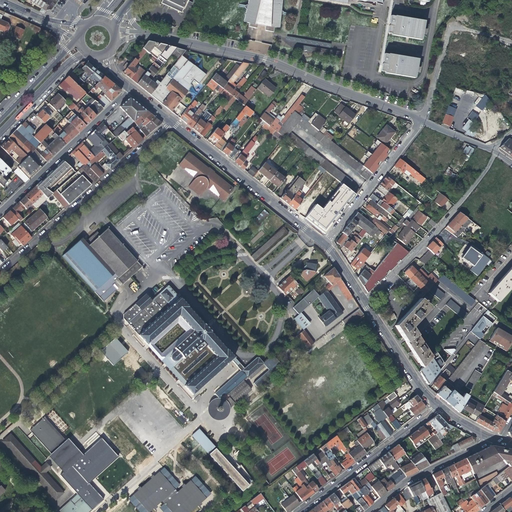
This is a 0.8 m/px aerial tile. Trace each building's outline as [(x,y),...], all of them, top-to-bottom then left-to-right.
[(28,0),(33,3),(41,8),(39,11),(43,13),(45,11),(47,11),(49,11),(56,1),(56,0),(28,0)] [(163,0),(162,4),(164,5),(166,6),(169,8),(182,14),(186,7),(186,6),(188,4),(188,2),(189,0),(163,0)] [(249,0),(248,5),(247,10),(244,23),(249,25),(249,28),(257,30),(258,27),(262,28),(266,29),(265,32),(274,34),(274,32),(274,29),(280,30),(282,16),(282,14),(282,12),(284,0),(249,0)] [(0,31),(3,33),(7,31),(9,28),(7,23),(0,20),(0,18),(1,16),(0,15),(0,31)] [(389,22),(389,27),(390,27),(389,35),(393,36),(392,38),(423,43),(427,22),(395,16),(395,17),(390,16),(389,22)] [(16,28),(12,36),(19,39),(23,31),(16,28)] [(287,37),(287,41),(331,49),(331,44),(297,39),(287,37)] [(152,56),(156,59),(167,45),(159,44),(157,45),(157,44),(157,43),(156,43),(155,43),(154,44),(154,45),(154,43),(148,41),(142,48),(146,51),(152,56)] [(458,45),(451,43),(448,52),(470,58),(473,50),(464,48),(464,47),(458,45)] [(297,45),(297,49),(340,57),(341,52),(297,45)] [(171,55),(177,60),(181,55),(185,50),(176,48),(171,55)] [(140,50),(135,57),(124,71),(126,73),(124,75),(130,79),(136,84),(145,72),(135,64),(144,53),(140,50)] [(383,58),(381,65),(384,65),(382,73),(386,74),(386,76),(416,81),(421,59),(387,54),(387,55),(383,55),(383,58)] [(172,66),(178,71),(187,60),(181,55),(177,60),(172,66)] [(443,66),(453,68),(457,69),(459,62),(445,59),(444,63),(443,66)] [(511,59),(497,71),(495,73),(498,77),(505,71),(511,65),(511,59)] [(205,74),(187,60),(178,71),(171,80),(158,96),(155,100),(165,107),(171,112),(191,86),(189,84),(192,80),(197,84),(205,74)] [(86,75),(89,77),(95,70),(90,66),(85,62),(81,62),(80,63),(84,66),(82,69),(87,73),(86,75)] [(242,62),(239,66),(228,80),(230,81),(231,82),(236,77),(235,77),(246,63),(242,62)] [(463,63),(459,62),(457,69),(453,68),(452,70),(454,71),(460,72),(463,63)] [(213,81),(222,88),(225,84),(228,80),(239,66),(236,65),(226,78),(224,76),(220,73),(213,81)] [(150,66),(145,72),(136,84),(139,87),(143,89),(150,81),(157,71),(150,66)] [(93,81),(96,84),(103,77),(99,73),(95,70),(89,77),(92,80),(94,78),(95,79),(93,81)] [(260,81),(267,72),(264,70),(257,79),(260,81)] [(453,74),(454,74),(458,76),(473,79),(474,75),(460,72),(454,71),(453,74)] [(511,79),(505,71),(498,77),(497,78),(507,89),(511,86),(511,79)] [(483,75),(482,79),(481,80),(486,81),(485,82),(490,84),(497,78),(498,77),(495,73),(490,77),(484,75),(483,75)] [(441,77),(439,77),(438,81),(437,83),(441,84),(441,82),(447,84),(449,76),(442,74),(441,77)] [(153,97),(155,100),(158,96),(171,80),(165,75),(162,79),(152,92),(149,95),(153,97)] [(85,94),(77,86),(75,84),(70,80),(67,77),(63,81),(59,86),(63,90),(66,92),(68,90),(71,93),(71,95),(76,100),(78,98),(80,100),(85,94)] [(97,98),(99,99),(103,95),(113,85),(108,80),(103,77),(96,84),(91,90),(92,91),(94,90),(95,90),(97,88),(102,92),(99,95),(100,95),(97,98)] [(154,84),(150,81),(143,89),(147,92),(149,95),(152,92),(162,79),(161,78),(158,81),(157,80),(154,84)] [(241,78),(237,83),(242,86),(245,82),(241,78)] [(263,80),(257,88),(269,97),(275,89),(270,84),(263,80)] [(232,89),(227,85),(225,84),(222,88),(223,89),(226,91),(229,93),(232,89)] [(116,87),(113,85),(103,95),(99,99),(98,101),(96,102),(103,109),(110,102),(120,93),(120,90),(116,87)] [(478,93),(482,94),(483,94),(487,88),(483,85),(478,93)] [(242,97),(239,94),(235,98),(238,101),(243,105),(247,101),(255,90),(251,86),(250,87),(242,97)] [(236,92),(232,89),(229,93),(229,94),(235,98),(239,94),(236,92)] [(225,110),(235,98),(229,94),(220,106),(223,108),(225,110)] [(465,119),(466,120),(471,123),(488,100),(485,96),(483,94),(482,94),(475,104),(465,119)] [(48,104),(55,111),(65,101),(58,95),(53,99),(48,104)] [(81,101),(85,105),(92,99),(87,95),(81,101)] [(287,112),(290,115),(293,111),(298,105),(302,100),(304,97),(301,95),(297,100),(293,105),(293,106),(287,112)] [(444,114),(445,115),(447,115),(448,112),(453,114),(452,117),(453,117),(457,108),(456,108),(459,99),(451,96),(444,114)] [(119,107),(129,117),(140,106),(137,103),(129,97),(119,107)] [(92,99),(85,105),(87,108),(95,116),(100,112),(103,109),(96,102),(92,99)] [(193,100),(179,118),(183,121),(186,124),(193,114),(188,110),(191,108),(196,102),(193,100)] [(245,106),(249,109),(252,105),(247,101),(243,105),(245,106)] [(259,118),(265,123),(269,126),(273,121),(265,114),(267,113),(268,113),(276,103),(273,101),(259,118)] [(179,114),(185,107),(180,102),(174,110),(179,114)] [(201,104),(196,111),(193,114),(186,124),(188,126),(192,129),(202,116),(199,114),(201,110),(200,109),(202,105),(201,104)] [(334,112),(338,115),(344,107),(341,104),(334,112)] [(303,108),(298,105),(293,111),(297,114),(299,111),(300,112),(301,110),(303,108)] [(121,125),(125,130),(130,126),(131,125),(134,122),(137,119),(146,111),(140,106),(129,117),(121,125)] [(215,118),(223,108),(220,106),(212,116),(215,118)] [(252,113),(249,109),(245,106),(231,123),(234,126),(243,115),(246,117),(236,129),(238,130),(252,113)] [(36,117),(43,124),(52,114),(45,107),(42,110),(36,117)] [(81,107),(79,110),(90,121),(95,116),(87,108),(84,110),(81,107)] [(351,112),(344,107),(338,115),(348,124),(355,115),(351,112)] [(79,115),(76,118),(85,126),(90,121),(79,110),(77,112),(79,115)] [(303,112),(301,110),(300,112),(299,111),(297,114),(317,130),(325,121),(314,112),(311,116),(309,119),(303,113),(303,112)] [(65,120),(69,124),(78,133),(85,126),(76,118),(70,111),(63,118),(65,120)] [(137,126),(140,123),(142,121),(150,114),(148,112),(146,111),(137,119),(134,122),(137,126)] [(361,174),(367,179),(372,174),(362,166),(358,162),(337,146),(330,140),(322,134),(317,130),(297,114),(293,111),(290,115),(289,116),(286,120),(285,121),(277,132),(284,138),(288,141),(319,166),(324,160),(290,132),(297,124),(360,175),(361,174)] [(449,126),(452,117),(453,114),(448,112),(447,115),(445,115),(441,124),(449,126)] [(204,113),(202,116),(192,129),(194,131),(198,133),(207,121),(202,118),(205,114),(204,113)] [(271,115),(268,113),(267,113),(265,114),(273,121),(275,119),(271,115)] [(143,126),(154,117),(152,115),(150,114),(142,121),(144,122),(141,124),(143,126)] [(215,118),(212,116),(207,121),(198,133),(202,137),(205,133),(211,126),(210,125),(215,118)] [(139,130),(145,137),(161,123),(157,120),(154,117),(143,126),(139,130)] [(56,125),(63,132),(71,139),(78,133),(69,124),(65,129),(61,125),(65,120),(63,118),(56,125)] [(280,123),(275,119),(273,121),(269,126),(275,131),(277,132),(285,121),(283,119),(280,123)] [(464,131),(471,123),(466,120),(460,128),(462,130),(464,131)] [(35,133),(23,123),(21,126),(32,137),(35,133)] [(107,129),(102,123),(86,139),(95,149),(98,146),(102,150),(106,147),(108,145),(103,140),(105,138),(101,134),(107,129)] [(272,135),(275,131),(269,126),(265,123),(262,126),(272,135)] [(212,140),(216,143),(220,138),(228,127),(225,124),(220,131),(216,128),(208,137),(212,140)] [(51,131),(45,125),(44,127),(39,132),(33,138),(39,143),(51,131)] [(116,138),(117,137),(123,131),(125,130),(121,125),(112,133),(116,138)] [(390,137),(394,132),(385,125),(376,138),(384,144),(390,137)] [(33,138),(32,137),(21,126),(15,131),(8,139),(9,140),(15,145),(21,150),(27,156),(33,150),(36,147),(39,144),(39,143),(33,138)] [(131,128),(125,133),(136,145),(142,140),(136,133),(133,129),(131,128)] [(53,129),(51,131),(65,145),(71,139),(63,132),(59,135),(53,129)] [(136,133),(142,140),(145,137),(139,130),(137,132),(136,133)] [(42,141),(39,144),(53,157),(65,145),(51,131),(49,134),(51,136),(54,140),(47,146),(42,141)] [(132,148),(136,145),(125,133),(123,131),(117,137),(121,142),(124,140),(132,148)] [(332,137),(325,131),(323,134),(322,134),(330,140),(332,137)] [(255,136),(241,153),(234,162),(242,169),(243,170),(247,165),(243,162),(245,159),(243,157),(254,143),(253,142),(257,138),(255,136)] [(223,141),(220,138),(216,143),(214,146),(216,148),(219,150),(225,142),(223,141)] [(227,144),(221,152),(225,155),(231,160),(238,151),(231,146),(234,142),(231,139),(227,144)] [(511,144),(511,141),(508,139),(499,148),(511,157),(511,148),(510,147),(511,144)] [(15,145),(9,140),(6,144),(4,143),(3,144),(0,147),(0,148),(7,155),(9,153),(12,155),(10,158),(12,160),(15,162),(18,165),(27,156),(21,150),(15,145)] [(227,144),(225,142),(219,150),(221,152),(227,144)] [(78,165),(81,168),(85,165),(95,156),(91,152),(81,143),(71,153),(75,157),(80,163),(78,165)] [(381,162),(386,154),(385,153),(387,149),(380,143),(377,147),(373,144),(367,152),(381,162)] [(39,155),(46,162),(53,157),(39,144),(36,147),(40,151),(37,154),(39,155)] [(110,144),(108,145),(106,147),(119,160),(131,150),(129,148),(121,156),(110,144)] [(461,152),(470,156),(474,150),(467,146),(464,144),(461,152)] [(95,149),(91,152),(95,156),(101,151),(102,150),(98,146),(95,149)] [(101,166),(106,172),(119,160),(106,147),(102,150),(101,151),(104,155),(106,157),(108,159),(109,157),(111,159),(105,165),(104,164),(101,166)] [(0,160),(3,163),(7,159),(9,156),(8,156),(7,155),(0,148),(0,160)] [(22,173),(28,180),(39,169),(46,162),(39,155),(37,154),(33,150),(27,156),(18,165),(16,168),(17,168),(22,173)] [(238,150),(238,151),(231,160),(234,162),(241,153),(238,150)] [(94,164),(104,155),(101,151),(95,156),(85,165),(98,179),(103,174),(94,164)] [(375,164),(378,161),(367,152),(364,155),(368,159),(362,166),(372,174),(377,166),(375,164)] [(183,168),(189,171),(199,162),(188,153),(179,165),(183,168)] [(424,179),(399,158),(396,162),(393,166),(402,173),(405,170),(409,173),(409,174),(421,183),(424,179)] [(3,163),(0,160),(0,187),(3,185),(5,182),(0,177),(3,175),(9,168),(3,163)] [(351,182),(324,160),(319,166),(325,171),(335,179),(341,184),(355,195),(358,190),(350,184),(351,182)] [(63,161),(52,171),(54,174),(49,178),(53,182),(48,187),(49,189),(71,168),(63,161)] [(195,180),(194,181),(193,182),(193,183),(193,184),(192,184),(192,185),(192,186),(193,187),(193,188),(193,189),(194,189),(194,190),(195,190),(195,191),(196,191),(197,192),(198,192),(199,192),(200,192),(201,192),(202,192),(203,192),(204,191),(205,191),(205,190),(206,190),(206,189),(207,188),(207,187),(207,186),(207,185),(211,184),(220,198),(223,201),(233,189),(214,174),(214,173),(211,171),(208,168),(207,169),(199,162),(189,171),(199,174),(199,178),(198,178),(197,178),(196,178),(196,179),(195,179),(195,180)] [(263,176),(269,180),(276,172),(264,163),(258,171),(263,176)] [(81,168),(79,170),(92,184),(98,179),(85,165),(81,168)] [(251,168),(247,173),(253,177),(256,173),(251,168)] [(79,170),(56,191),(67,203),(80,192),(86,186),(88,188),(92,184),(79,170)] [(42,194),(43,195),(48,190),(49,189),(48,187),(53,182),(49,178),(54,174),(52,171),(46,176),(47,177),(42,182),(41,181),(35,187),(42,194)] [(195,180),(195,179),(196,179),(196,178),(197,178),(198,178),(199,178),(199,174),(189,171),(187,173),(195,180)] [(284,179),(276,172),(269,180),(273,184),(277,187),(284,179)] [(383,179),(378,185),(387,192),(395,183),(385,176),(383,179)] [(282,195),(280,199),(287,204),(298,190),(304,183),(301,181),(298,178),(290,187),(288,186),(285,190),(286,191),(282,195)] [(335,179),(304,218),(324,234),(355,195),(335,179)] [(199,197),(206,190),(205,190),(205,191),(204,191),(203,192),(202,192),(201,192),(200,192),(199,192),(198,192),(197,192),(196,191),(195,191),(195,190),(194,190),(194,189),(193,189),(193,188),(193,187),(192,186),(192,185),(192,184),(193,184),(193,183),(193,182),(194,181),(188,188),(199,197)] [(222,202),(223,201),(220,198),(211,184),(207,185),(207,186),(207,187),(207,188),(206,189),(222,202)] [(396,199),(387,192),(378,185),(375,189),(384,196),(381,201),(389,207),(396,199)] [(34,202),(42,194),(35,187),(25,197),(32,204),(34,206),(36,208),(37,207),(38,206),(34,202)] [(44,196),(47,199),(52,194),(48,190),(43,195),(44,196)] [(301,192),(298,190),(287,204),(291,208),(294,210),(301,200),(297,197),(301,192)] [(64,208),(68,205),(67,203),(56,191),(52,194),(64,208)] [(415,200),(419,203),(426,196),(422,192),(415,200)] [(449,201),(439,193),(436,196),(437,197),(434,202),(443,208),(446,205),(449,201)] [(25,197),(15,206),(20,211),(21,212),(25,208),(26,209),(32,204),(25,197)] [(379,199),(376,204),(378,206),(389,214),(392,210),(389,207),(381,201),(379,199)] [(376,208),(378,206),(376,204),(371,200),(368,204),(380,214),(383,212),(379,209),(378,210),(376,208)] [(384,218),(380,214),(368,204),(365,208),(371,213),(373,214),(372,215),(378,220),(381,218),(383,220),(384,218)] [(416,207),(407,217),(409,218),(417,209),(416,207)] [(17,213),(13,208),(3,217),(11,226),(18,219),(20,222),(23,219),(17,213)] [(46,217),(39,209),(24,224),(31,232),(37,226),(46,217)] [(260,223),(269,213),(264,209),(255,219),(260,223)] [(412,219),(420,225),(423,221),(426,217),(418,211),(412,219)] [(356,222),(363,228),(366,230),(372,235),(377,229),(374,225),(370,223),(363,217),(357,212),(344,228),(341,232),(346,236),(356,222)] [(455,216),(452,219),(460,226),(464,229),(471,221),(459,212),(455,216)] [(419,226),(409,218),(407,217),(404,220),(402,222),(406,226),(411,230),(412,228),(415,231),(419,226)] [(373,219),(370,223),(374,225),(385,233),(388,229),(374,218),(373,219)] [(456,238),(464,229),(460,226),(452,219),(449,222),(444,228),(456,238)] [(414,233),(411,230),(406,226),(396,238),(405,244),(414,233)] [(11,236),(15,241),(16,240),(20,244),(22,246),(31,237),(21,227),(11,236)] [(250,256),(254,260),(286,231),(282,227),(250,256)] [(142,267),(114,236),(107,228),(100,235),(97,232),(86,242),(82,238),(62,255),(103,301),(116,289),(112,285),(115,282),(120,286),(142,267)] [(365,232),(366,230),(363,228),(358,234),(358,235),(361,237),(363,234),(365,232)] [(341,247),(342,246),(348,238),(347,237),(342,234),(336,242),(340,246),(341,247)] [(352,248),(361,237),(358,235),(358,234),(356,237),(353,235),(352,234),(349,239),(348,238),(342,246),(350,251),(352,248)] [(426,247),(429,251),(433,254),(442,244),(435,237),(429,244),(426,247)] [(408,252),(395,243),(392,247),(381,261),(389,271),(397,263),(396,262),(399,260),(400,260),(408,252)] [(476,276),(487,262),(488,260),(489,260),(481,254),(482,253),(472,245),(470,248),(469,247),(467,249),(461,258),(472,267),(469,270),(476,276)] [(357,269),(363,262),(357,258),(359,256),(360,256),(363,252),(360,250),(350,263),(355,267),(357,269)] [(378,265),(386,273),(389,271),(381,261),(378,265)] [(306,281),(316,273),(315,272),(314,271),(314,264),(305,263),(305,266),(302,269),(298,272),(306,281)] [(374,271),(362,285),(364,287),(367,292),(375,285),(374,284),(377,281),(378,282),(386,273),(378,265),(374,271)] [(409,278),(410,278),(417,271),(411,265),(403,272),(407,276),(409,278)] [(488,293),(497,302),(511,284),(511,266),(511,267),(499,280),(488,293)] [(323,276),(329,286),(333,282),(339,277),(336,273),(332,267),(323,276)] [(359,274),(357,277),(362,285),(374,271),(370,268),(367,273),(363,270),(361,273),(359,274)] [(417,286),(417,285),(428,276),(420,268),(417,271),(410,278),(412,280),(414,282),(413,283),(417,286)] [(421,290),(424,293),(426,291),(428,290),(433,285),(439,280),(432,272),(428,276),(417,285),(420,288),(421,290)] [(442,274),(438,278),(471,304),(474,301),(442,274)] [(289,276),(277,287),(284,295),(297,284),(289,276)] [(345,301),(352,297),(349,293),(339,277),(333,282),(334,284),(345,301)] [(329,286),(324,290),(326,292),(334,284),(333,282),(329,286)] [(192,331),(204,343),(216,357),(184,385),(192,395),(231,360),(236,366),(239,363),(225,348),(225,349),(210,333),(211,332),(202,322),(201,323),(187,307),(188,307),(179,297),(179,298),(168,285),(150,301),(145,295),(124,314),(124,318),(131,325),(162,298),(167,303),(170,306),(138,335),(146,344),(178,315),(192,331)] [(444,296),(433,285),(428,290),(440,301),(444,296)] [(313,290),(293,308),(299,312),(317,297),(318,296),(313,290)] [(340,309),(326,292),(324,290),(318,296),(317,297),(328,309),(319,317),(324,323),(340,309)] [(433,297),(426,291),(424,293),(420,298),(394,325),(403,339),(415,356),(422,367),(430,357),(414,332),(410,327),(429,307),(426,304),(433,297)] [(131,325),(136,331),(167,303),(162,298),(131,325)] [(462,320),(467,314),(450,300),(446,305),(450,309),(462,320)] [(135,332),(138,335),(170,306),(167,303),(136,331),(135,332)] [(341,322),(345,328),(362,315),(358,310),(341,322)] [(292,318),(302,331),(303,330),(304,330),(309,325),(299,312),(292,318)] [(200,347),(198,344),(173,367),(164,356),(192,331),(178,315),(146,344),(184,385),(216,357),(204,343),(201,346),(200,347)] [(471,331),(480,339),(493,323),(483,316),(471,331)] [(511,339),(511,337),(504,333),(495,327),(488,340),(496,346),(505,351),(511,339)] [(314,342),(304,330),(303,330),(302,331),(298,334),(308,347),(314,342)] [(204,343),(192,331),(164,356),(173,367),(198,344),(200,347),(204,343)] [(128,352),(115,338),(100,352),(112,366),(128,352)] [(439,390),(436,394),(443,400),(449,404),(458,412),(461,407),(464,401),(465,401),(467,396),(468,396),(465,393),(461,398),(452,390),(450,392),(448,391),(485,343),(479,339),(445,382),(439,390)] [(425,376),(428,384),(443,364),(436,354),(435,352),(430,357),(422,367),(420,371),(421,373),(425,376)] [(129,353),(122,359),(139,378),(146,372),(129,353)] [(446,380),(451,373),(446,369),(456,356),(453,353),(441,369),(443,371),(440,375),(446,380)] [(271,356),(262,363),(261,364),(264,368),(267,372),(253,385),(256,389),(281,367),(271,356)] [(261,364),(262,363),(258,357),(255,358),(241,371),(240,370),(214,394),(218,399),(222,399),(228,394),(236,403),(251,390),(242,381),(246,377),(261,364)] [(249,381),(264,368),(261,364),(246,377),(249,381)] [(465,386),(471,390),(482,374),(475,370),(465,386)] [(511,374),(506,371),(493,392),(497,395),(510,403),(511,404),(511,397),(509,396),(508,398),(505,396),(501,394),(509,381),(509,380),(511,381),(511,374)] [(439,390),(445,382),(439,377),(432,384),(435,386),(439,390)] [(150,390),(166,408),(173,402),(156,384),(150,390)] [(408,401),(412,406),(420,401),(420,400),(418,397),(416,395),(408,401)] [(497,395),(496,397),(508,405),(510,403),(497,395)] [(377,404),(383,411),(398,399),(396,396),(391,400),(391,399),(390,399),(389,400),(388,399),(384,402),(382,400),(377,404)] [(481,411),(483,408),(484,406),(467,396),(465,401),(464,401),(461,407),(463,409),(464,410),(471,414),(471,413),(472,412),(479,415),(481,411)] [(399,401),(398,399),(383,411),(387,417),(390,415),(393,413),(391,410),(401,402),(399,401)] [(209,404),(208,409),(209,414),(212,418),(218,420),(223,418),(227,414),(228,410),(228,405),(224,401),(219,400),(213,400),(209,404)] [(414,416),(416,415),(415,415),(419,412),(425,407),(420,401),(409,410),(414,416)] [(167,409),(184,428),(191,422),(173,403),(167,409)] [(498,413),(496,416),(505,422),(508,416),(511,410),(511,404),(510,403),(508,405),(505,411),(502,415),(499,413),(498,413)] [(378,426),(380,429),(386,437),(391,434),(392,433),(382,420),(386,417),(376,405),(372,408),(376,414),(377,413),(380,416),(376,419),(380,424),(378,426)] [(499,433),(505,422),(496,416),(492,423),(482,417),(487,410),(483,408),(481,411),(479,415),(478,417),(475,422),(480,425),(487,429),(492,431),(499,433)] [(375,424),(369,415),(362,420),(360,417),(356,420),(366,433),(368,431),(366,428),(369,426),(371,424),(372,426),(375,424)] [(433,436),(447,425),(437,415),(428,422),(423,425),(424,427),(426,425),(427,426),(430,424),(435,431),(431,434),(433,436)] [(103,432),(137,471),(152,457),(118,418),(103,432)] [(67,444),(45,420),(30,433),(52,457),(67,444)] [(444,432),(451,428),(454,427),(449,425),(447,425),(433,436),(430,437),(430,438),(427,440),(434,450),(441,444),(438,440),(441,438),(440,438),(439,436),(443,434),(444,433),(444,432)] [(416,449),(427,440),(430,438),(430,437),(422,426),(419,429),(411,434),(407,437),(416,449)] [(191,436),(207,453),(214,447),(205,437),(198,429),(191,436)] [(376,432),(383,440),(386,437),(380,429),(376,432)] [(367,433),(357,440),(364,449),(369,445),(373,442),(367,433)] [(63,492),(45,473),(40,468),(9,434),(1,441),(55,499),(63,492)] [(344,452),(346,450),(345,449),(335,436),(325,444),(329,448),(332,453),(334,451),(333,449),(332,449),(330,447),(335,444),(337,443),(340,447),(344,452)] [(471,436),(457,444),(460,450),(474,443),(474,438),(471,436)] [(71,440),(67,444),(52,457),(50,458),(64,471),(61,475),(94,510),(107,499),(92,485),(121,460),(104,440),(87,457),(71,440)] [(347,447),(345,449),(346,450),(351,457),(354,462),(366,453),(363,449),(356,441),(353,443),(356,447),(350,451),(347,447)] [(401,442),(398,445),(401,450),(406,447),(402,441),(401,442)] [(326,451),(329,448),(325,444),(319,448),(322,452),(328,460),(330,462),(332,465),(339,473),(343,471),(337,463),(332,457),(331,457),(326,451)] [(451,454),(460,450),(457,444),(448,448),(451,454)] [(405,454),(401,450),(398,445),(391,449),(387,453),(396,464),(397,466),(399,465),(396,461),(405,454)] [(481,451),(465,459),(470,470),(472,474),(472,475),(501,460),(505,465),(506,464),(508,467),(511,464),(511,451),(508,451),(509,449),(505,448),(494,446),(488,450),(487,447),(481,451)] [(215,448),(208,454),(241,490),(248,484),(215,448)] [(322,452),(315,457),(321,465),(328,460),(322,452)] [(409,459),(410,461),(420,454),(418,452),(409,459)] [(393,467),(396,464),(387,453),(382,456),(378,459),(383,466),(380,468),(382,470),(390,464),(393,467)] [(320,469),(322,467),(321,465),(315,457),(312,454),(303,461),(306,466),(307,466),(314,461),(320,469)] [(420,454),(410,461),(412,463),(418,471),(423,468),(428,466),(420,454)] [(351,457),(341,464),(345,469),(354,462),(351,457)] [(373,473),(380,468),(383,466),(378,459),(368,467),(373,473)] [(460,475),(470,470),(465,459),(458,462),(452,465),(460,480),(461,479),(460,475)] [(298,472),(306,466),(303,461),(291,470),(297,477),(301,483),(305,480),(298,472)] [(401,468),(399,465),(397,466),(399,469),(405,476),(405,477),(413,473),(418,471),(412,463),(401,468)] [(45,464),(40,468),(45,473),(50,469),(45,464)] [(335,476),(339,473),(332,465),(329,467),(335,476)] [(460,480),(452,465),(450,466),(446,468),(452,478),(455,477),(458,484),(458,485),(459,487),(462,485),(460,480)] [(457,488),(452,478),(446,468),(444,469),(440,471),(444,478),(445,481),(449,480),(453,487),(451,488),(452,491),(457,488)] [(390,481),(394,486),(400,481),(405,476),(399,469),(398,470),(387,476),(386,476),(388,479),(390,481)] [(508,477),(511,482),(511,475),(506,469),(504,471),(499,474),(502,478),(499,481),(500,483),(503,480),(508,477)] [(179,486),(164,470),(159,475),(174,490),(179,486)] [(440,479),(444,478),(440,471),(436,473),(432,475),(440,491),(443,496),(447,495),(442,486),(443,485),(440,479)] [(495,472),(487,476),(489,482),(493,479),(497,476),(495,472)] [(158,473),(132,496),(134,498),(159,475),(158,473)] [(496,483),(499,481),(502,478),(499,474),(497,476),(493,479),(496,483)] [(149,511),(160,502),(163,505),(164,507),(168,511),(190,511),(205,499),(191,483),(187,487),(185,485),(177,493),(174,490),(159,475),(134,498),(146,511),(149,511)] [(360,487),(358,485),(353,478),(348,482),(355,491),(355,492),(367,483),(374,478),(372,475),(365,480),(367,482),(360,487)] [(317,480),(322,486),(326,483),(322,476),(317,480)] [(475,482),(479,490),(488,483),(489,482),(487,476),(475,482)] [(302,501),(310,495),(305,487),(301,483),(297,477),(294,479),(301,488),(298,490),(293,482),(289,485),(302,501)] [(382,478),(378,482),(386,492),(391,488),(394,486),(390,481),(386,483),(385,481),(382,478)] [(429,485),(425,478),(419,481),(427,497),(430,504),(432,507),(434,511),(450,511),(443,496),(440,491),(433,496),(429,485)] [(195,479),(191,483),(205,499),(210,495),(195,479)] [(308,485),(314,492),(316,490),(318,489),(312,481),(308,484),(308,485)] [(378,481),(371,487),(372,489),(373,491),(379,498),(383,494),(386,492),(378,482),(378,481)] [(423,498),(427,497),(419,481),(413,484),(406,487),(415,503),(418,502),(414,496),(421,493),(423,498)] [(347,491),(350,494),(350,495),(351,494),(355,491),(348,482),(339,489),(343,494),(347,491)] [(372,489),(371,487),(367,483),(355,492),(360,498),(362,501),(367,508),(373,503),(368,496),(368,492),(372,489)] [(490,485),(488,483),(479,490),(488,501),(493,498),(495,496),(488,487),(490,485)] [(308,485),(305,487),(310,495),(314,492),(308,485)] [(469,497),(471,500),(479,509),(488,501),(479,490),(469,497)] [(337,491),(333,493),(339,501),(341,505),(343,507),(345,510),(346,509),(349,507),(351,505),(347,500),(343,503),(341,501),(337,495),(339,493),(337,491)] [(351,494),(356,501),(360,498),(355,492),(355,491),(351,494)] [(336,504),(339,501),(333,493),(327,498),(333,506),(336,509),(337,508),(338,507),(336,504)] [(260,494),(250,502),(253,506),(262,499),(264,501),(263,502),(264,502),(266,505),(267,504),(260,494)] [(397,494),(393,498),(397,503),(399,506),(404,502),(397,494)] [(76,495),(70,501),(74,506),(80,500),(76,495)] [(144,511),(133,499),(134,498),(132,496),(127,501),(137,511),(144,511)] [(281,505),(285,511),(287,511),(299,504),(293,496),(281,505)] [(144,511),(146,511),(134,498),(133,499),(144,511)] [(328,510),(333,506),(327,498),(322,502),(328,510)] [(388,511),(387,511),(392,511),(391,511),(394,508),(393,507),(397,503),(393,498),(387,503),(384,506),(388,511)] [(503,511),(510,506),(511,504),(511,501),(509,498),(503,502),(499,506),(503,511)] [(255,508),(264,502),(263,502),(264,501),(262,499),(253,506),(254,507),(255,508)] [(74,506),(70,501),(57,511),(89,511),(91,511),(80,500),(74,506)] [(464,500),(463,502),(459,505),(464,511),(474,511),(479,509),(471,500),(467,504),(464,500)] [(355,510),(356,511),(362,511),(367,508),(362,501),(358,504),(360,506),(355,510)] [(253,508),(254,507),(253,506),(250,502),(247,504),(244,506),(248,511),(253,508)] [(325,511),(328,510),(322,502),(316,506),(320,511),(325,511)]
